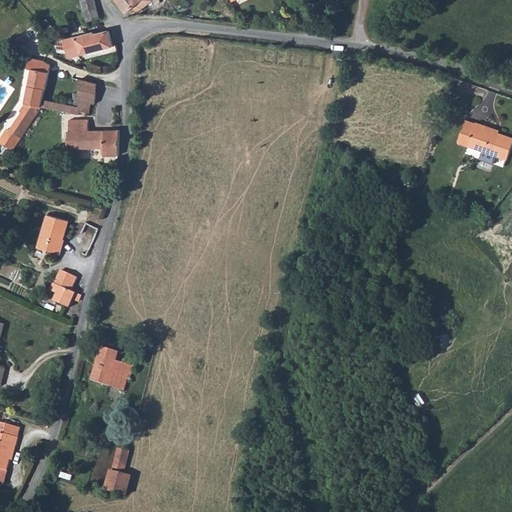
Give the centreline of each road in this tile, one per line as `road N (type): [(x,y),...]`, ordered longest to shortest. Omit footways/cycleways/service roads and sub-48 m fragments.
road 1 (unclassified): [(25,511),(52,445),(131,143),(130,34)]
road 2 (unclassified): [(130,34),(184,25),(355,44),(511,88)]
